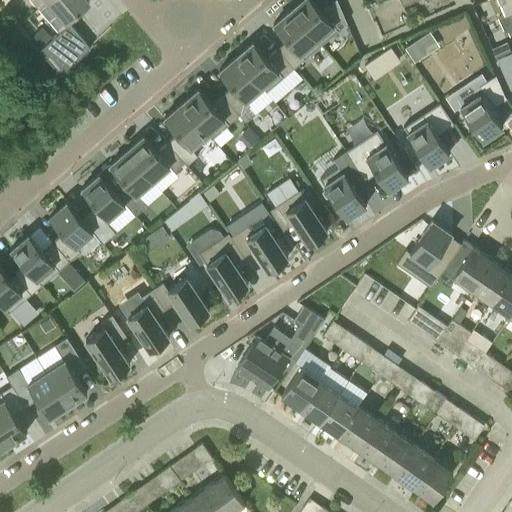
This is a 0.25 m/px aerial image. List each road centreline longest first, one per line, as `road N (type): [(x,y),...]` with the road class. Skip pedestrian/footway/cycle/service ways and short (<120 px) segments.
road 1 (residential): [(5,208),(187,53)]
road 2 (residential): [(199,353),(0,485)]
road 3 (residential): [(215,413),(164,423),(40,511)]
road 4 (residential): [(199,353),(355,245)]
road 5 (residential): [(375,511),(246,422),(215,413)]
road 6 (residential): [(511,411),(364,315)]
